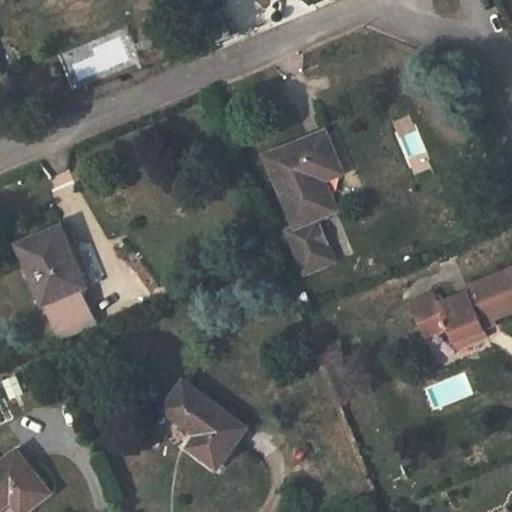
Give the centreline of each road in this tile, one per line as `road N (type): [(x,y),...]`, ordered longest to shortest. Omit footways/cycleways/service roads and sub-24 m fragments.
road 1 (residential): [(368,4),(0,158)]
road 2 (residential): [(497,51),(368,4)]
